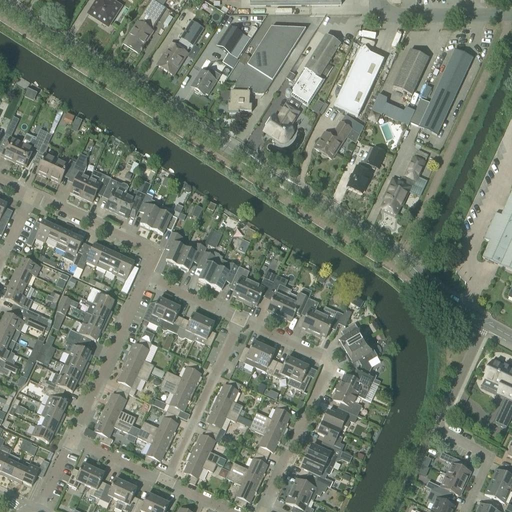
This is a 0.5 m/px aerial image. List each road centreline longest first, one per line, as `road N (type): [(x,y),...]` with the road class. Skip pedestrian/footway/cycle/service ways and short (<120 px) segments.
road 1 (tertiary): [(486,324),(399,256),(0,2)]
road 2 (residential): [(263,511),(326,375),(322,360),(238,321)]
road 3 (residential): [(164,484),(238,321)]
road 4 (residential): [(70,441),(144,279)]
road 5 (residential): [(144,279),(153,259),(148,250),(29,197)]
road 6 (unclassified): [(511,16),(384,16),(374,0)]
road 7 (residential): [(436,428),(489,457),(464,511)]
